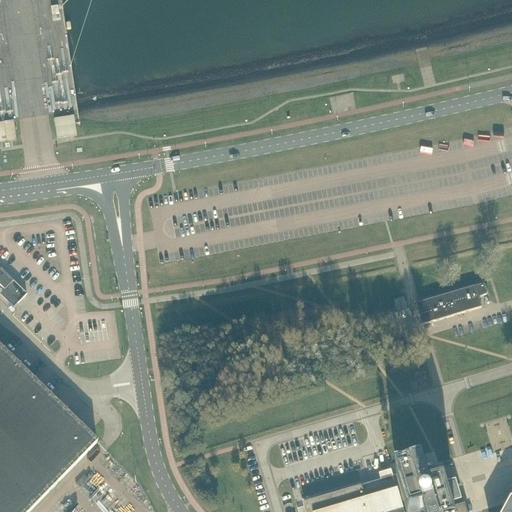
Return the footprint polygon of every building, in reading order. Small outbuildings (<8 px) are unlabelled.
[(48,9),(50,16),(57,15),(56,7),(48,9)] [(0,123),(0,143),(17,141),(14,121),(0,123)] [(27,295),(1,269),(0,270),(0,286),(4,290),(6,292),(3,295),(13,305),(16,302),(18,304),(27,295)] [(423,326),(447,319),(482,308),(479,298),(483,297),(487,295),(488,293),(486,286),(484,285),(433,299),(421,303),(417,304),(423,326)] [(404,298),(395,300),(398,311),(407,308),(405,302),(404,298)] [(0,511),(29,511),(97,443),(0,348),(0,511)] [(381,481),(383,487),(395,484),(393,477),(392,471),(380,474),(381,481)] [(467,511),(465,504),(447,510),(446,504),(452,502),(454,502),(451,490),(449,485),(448,482),(444,483),(443,483),(433,486),(434,486),(429,487),(428,482),(427,481),(420,483),(419,480),(411,482),(409,474),(409,473),(409,472),(404,474),(399,475),(399,476),(395,477),(393,477),(395,484),(383,487),(381,481),(370,484),(368,485),(303,504),(304,506),(305,511),(467,511)]
